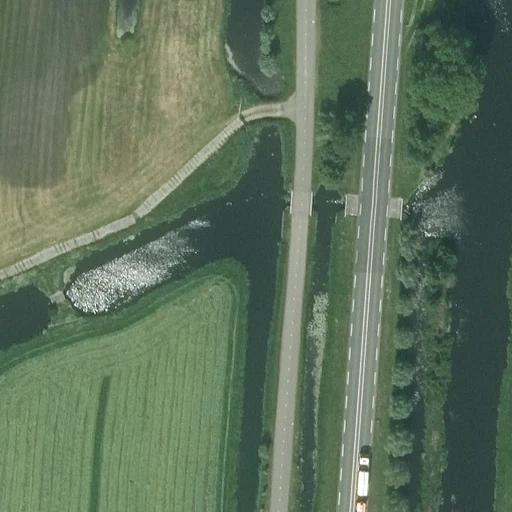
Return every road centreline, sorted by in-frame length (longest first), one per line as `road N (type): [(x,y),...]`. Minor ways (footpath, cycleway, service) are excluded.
road 1 (secondary): [(351,511),(386,0)]
road 2 (unclassified): [(274,511),(301,189),(306,0)]
road 3 (track): [(302,107),(252,118),(131,219),(0,276)]
